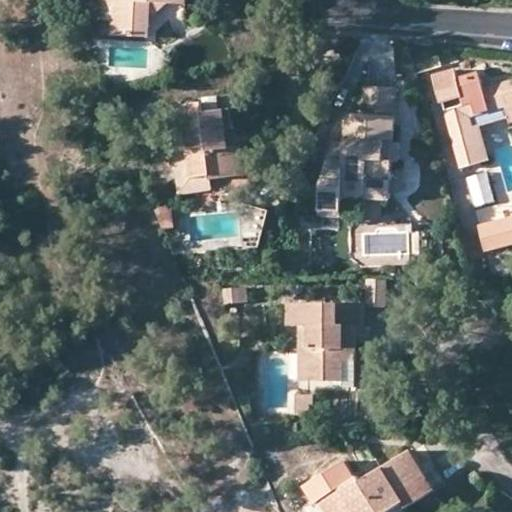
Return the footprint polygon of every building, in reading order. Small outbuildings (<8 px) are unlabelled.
[(187,0),(100,0),(100,21),(113,22),(112,35),(151,37),(153,3),(188,4),(187,0)] [(456,69),(433,76),(442,103),(444,103),(462,167),(490,160),(482,123),(509,115),(511,123),(511,122),(511,80),(485,88),(480,72),(459,77),(456,69)] [(397,88),(364,86),(361,115),(347,114),(345,143),(335,143),(321,187),(320,192),(319,216),(341,219),(343,198),(366,200),(368,180),(390,180),(394,134),(397,88)] [(177,107),(182,149),(184,148),(190,179),(212,177),(213,181),(247,175),(242,146),(236,147),(233,128),(230,109),(203,112),(202,103),(177,107)] [(213,191),(213,181),(212,177),(190,179),(184,148),(182,149),(174,149),(181,195),(213,191)] [(490,174),(468,178),(475,215),(497,212),(490,174)] [(247,205),(237,213),(240,236),(259,246),(274,244),(273,206),(247,205)] [(511,217),(482,225),(488,249),(511,243),(511,217)] [(387,280),(365,279),(364,304),(387,304),(387,280)] [(244,289),(221,289),(222,303),(244,303),(244,289)] [(289,326),(299,326),(308,326),(309,377),(344,378),(345,362),(345,328),(357,328),(364,327),(364,304),(289,303),(289,326)] [(298,377),(309,377),(308,326),(299,326),(298,377)] [(357,362),(357,328),(345,328),(345,362),(357,362)] [(312,392),(296,391),(295,412),(313,412),(312,392)] [(359,477),(320,502),(325,511),(388,511),(404,503),(407,508),(434,490),(412,451),(361,480),(359,477)]
